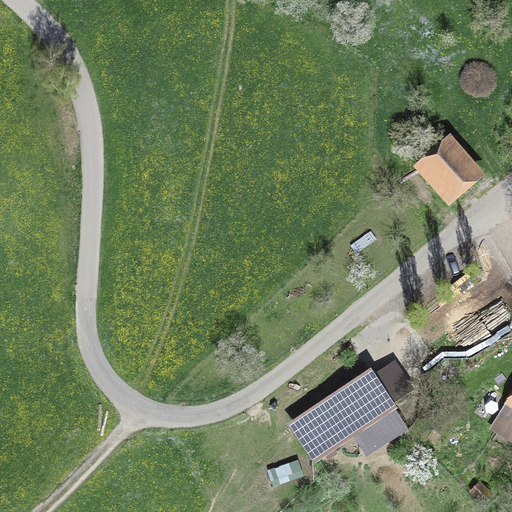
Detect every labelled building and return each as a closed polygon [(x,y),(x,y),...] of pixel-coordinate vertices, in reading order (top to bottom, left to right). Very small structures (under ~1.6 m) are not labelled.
[(472,179),(447,149),(427,166),(452,196),(472,179)] [(438,314),(455,340),(496,313),(479,287),(438,314)] [(357,350),(366,362),(377,366),(400,348),(384,328),(357,350)] [(511,403),(497,428),(511,437),(511,403)] [(401,427),(389,411),(362,429),(373,446),(401,427)]
